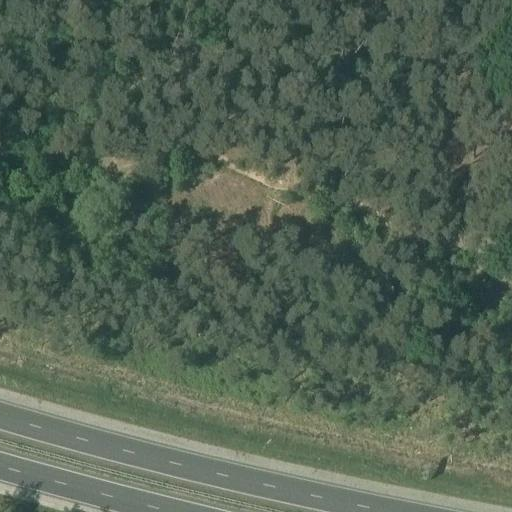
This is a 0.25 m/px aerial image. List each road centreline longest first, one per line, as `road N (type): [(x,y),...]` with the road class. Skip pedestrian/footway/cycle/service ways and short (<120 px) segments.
road 1 (trunk): [(394,511),(0,413)]
road 2 (trunk): [(0,469),(160,511)]
